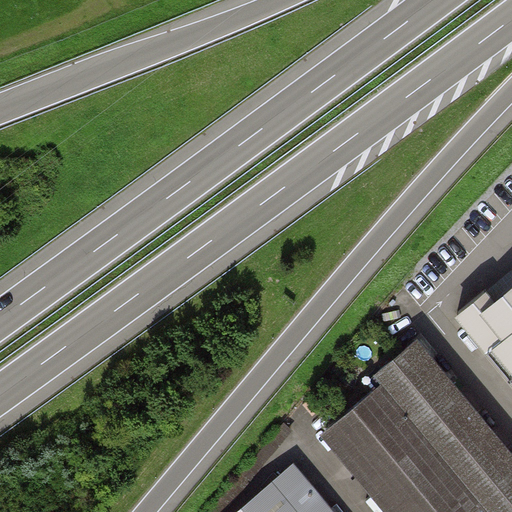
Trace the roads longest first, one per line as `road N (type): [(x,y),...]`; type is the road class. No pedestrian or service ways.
road 1 (motorway): [(0,394),(511,20)]
road 2 (motorway): [(151,511),(511,94)]
road 3 (motorway): [(439,0),(0,320)]
road 4 (motorway): [(278,0),(0,108)]
